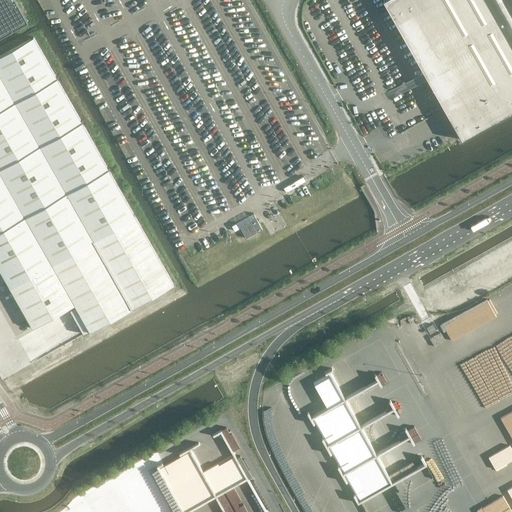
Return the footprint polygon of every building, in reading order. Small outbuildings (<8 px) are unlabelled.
[(0,0),(0,36),(28,21),(16,0),(0,0)] [(511,0),(383,0),(462,140),(491,123),(511,111),(511,0)] [(0,268),(34,327),(73,304),(76,305),(90,331),(113,318),(117,325),(119,323),(120,324),(126,321),(122,313),(173,283),(109,168),(34,36),(0,55),(0,268)] [(254,211),(238,219),(246,236),(263,228),(254,211)] [(497,303),(463,321),(470,334),(504,316),(497,303)] [(436,331),(432,324),(426,327),(430,334),(436,331)] [(494,402),(511,392),(511,381),(493,345),(470,357),(484,384),(476,388),(484,404),(489,401),(484,393),(488,391),(494,402)] [(452,462),(478,449),(466,425),(440,438),(452,462)] [(402,459),(414,488),(433,480),(420,451),(402,459)] [(488,463),(466,472),(477,498),(499,490),(488,463)] [(368,511),(371,511),(395,501),(381,472),(355,485),(368,511)] [(453,511),(444,494),(418,508),(420,511),(453,511)] [(381,511),(402,511),(398,503),(381,511)]
